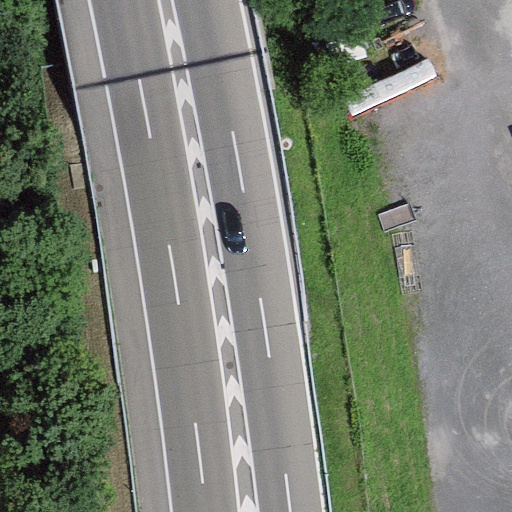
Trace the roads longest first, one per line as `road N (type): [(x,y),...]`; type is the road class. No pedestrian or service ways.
road 1 (motorway): [(213,62),(286,511)]
road 2 (motorway): [(142,79),(205,511)]
